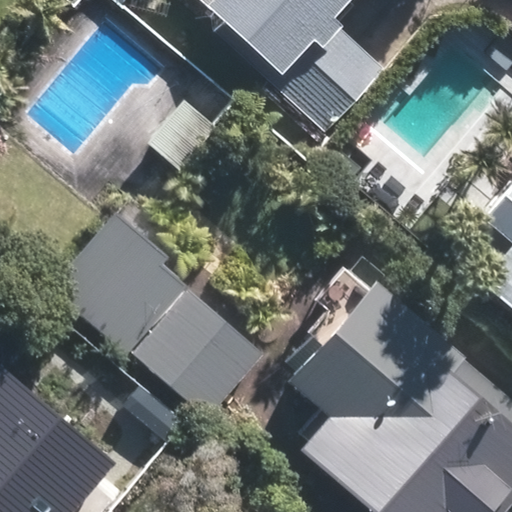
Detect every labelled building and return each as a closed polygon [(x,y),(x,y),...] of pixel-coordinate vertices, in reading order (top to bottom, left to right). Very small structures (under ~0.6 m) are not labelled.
[(211,0),(278,61),(265,76),(325,132),(393,58),(341,11),(351,0),(211,0)] [(496,71),(450,34),(381,120),(428,158),(496,71)] [(511,177),(488,204),(511,225),(511,239),(487,267),(511,288),(511,177)] [(137,190),(55,279),(204,417),(270,345),(171,253),(187,236),(137,190)] [(511,377),(389,264),(295,365),(337,404),(307,437),(389,511),(505,511),(511,505),(511,377)] [(0,511),(56,511),(111,449),(0,353),(0,511)] [(283,511),(253,486),(231,511),(283,511)]
